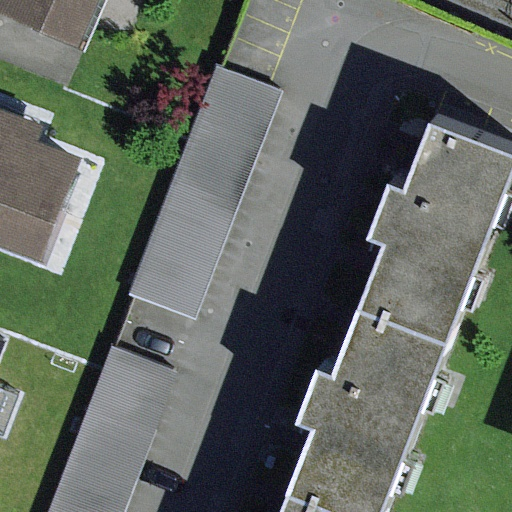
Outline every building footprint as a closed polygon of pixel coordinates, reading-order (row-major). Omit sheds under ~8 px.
[(106,0),(0,0),(0,7),(89,43),(106,0)] [(292,53),(307,0),(259,0),(247,40),(292,53)] [(281,98),(211,73),(129,302),(200,327),(281,98)] [(36,126),(0,112),(0,252),(36,266),(75,163),(29,146),(36,126)] [(499,153),(399,117),(331,308),(428,343),(499,153)] [(363,511),(428,343),(331,308),(265,493),(314,511),(363,511)] [(125,511),(175,376),(104,351),(45,511),(125,511)] [(314,511),(265,493),(257,511),(314,511)]
